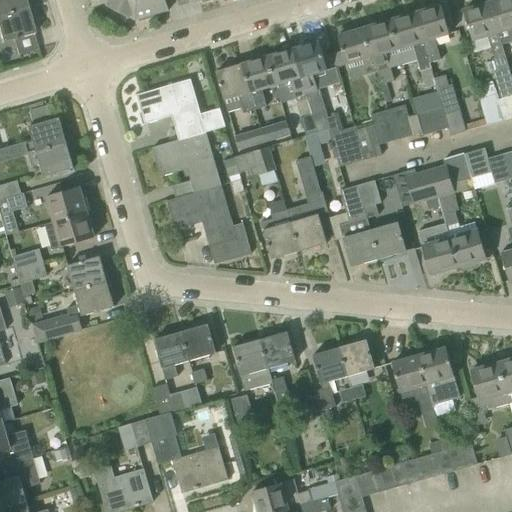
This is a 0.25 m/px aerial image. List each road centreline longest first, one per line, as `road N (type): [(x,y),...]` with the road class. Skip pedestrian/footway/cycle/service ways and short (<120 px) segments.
road 1 (residential): [(511,318),(170,287),(155,279),(89,68)]
road 2 (residential): [(89,68),(311,0)]
